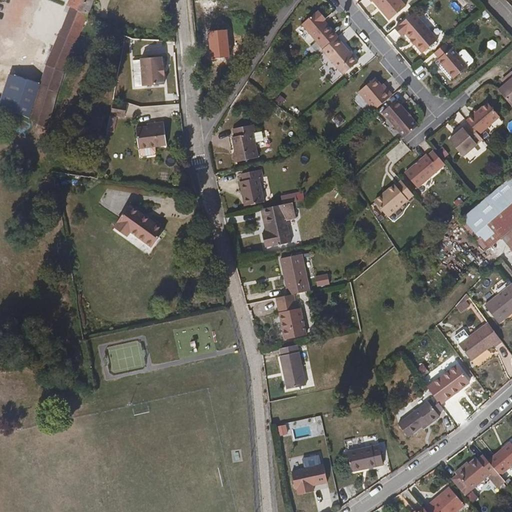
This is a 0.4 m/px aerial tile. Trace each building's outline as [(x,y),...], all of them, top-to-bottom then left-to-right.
[(67,0),(67,1),(70,2),(61,24),(47,58),(65,66),(71,48),(83,21),(92,0),(67,0)] [(390,20),(406,6),(401,0),(370,0),(373,2),(374,1),(390,20)] [(425,51),(440,38),(417,10),(398,26),(404,33),(407,30),(425,51)] [(318,11),(302,24),(323,49),(336,38),(336,37),(337,37),(327,25),(326,26),(322,21),(325,19),(318,11)] [(336,38),(323,49),(322,50),(342,74),(357,62),(336,38)] [(455,44),(453,46),(449,40),(437,50),(442,55),(440,57),(456,76),(471,64),(455,44)] [(162,64),(162,54),(140,56),(142,83),(163,82),(163,71),(160,71),(160,64),(162,64)] [(47,58),(39,82),(26,119),(44,126),(65,66),(47,58)] [(127,81),(131,62),(122,61),(118,79),(127,81)] [(0,109),(26,119),(39,82),(6,70),(0,89),(0,109)] [(511,106),(511,105),(511,71),(505,77),(508,81),(497,90),(511,106)] [(380,85),(374,77),(358,91),(373,110),(391,95),(386,89),(385,90),(380,85)] [(123,102),(109,99),(104,124),(109,125),(111,113),(120,115),(123,102)] [(417,126),(395,100),(381,112),(403,138),(417,126)] [(487,103),(466,121),(469,124),(478,135),(499,117),(487,103)] [(164,144),(160,120),(152,121),(153,124),(144,125),(132,127),(135,148),(136,148),(137,154),(139,156),(152,154),(154,151),(153,146),(164,144)] [(253,128),(251,121),(231,125),(233,133),(230,133),(233,148),(231,149),(233,158),(256,153),(253,138),(262,136),(260,126),(253,128)] [(478,135),(469,124),(464,129),(461,126),(455,131),(456,133),(448,139),(462,156),(482,139),(478,135)] [(445,165),(434,151),(429,156),(428,154),(405,174),(418,188),(445,165)] [(258,174),(261,173),(259,165),(239,170),(241,177),(238,178),(242,201),(262,198),(258,174)] [(461,215),(475,232),(485,244),(496,236),(511,254),(511,175),(468,209),(461,215)] [(414,196),(403,182),(397,187),(396,186),(388,193),(389,194),(386,197),(385,196),(377,203),(389,217),(414,196)] [(279,201),(291,199),(293,199),(292,193),(291,190),(278,193),(279,201)] [(283,210),(293,208),(291,199),(279,201),(257,206),(259,214),(262,213),(265,229),(259,230),(262,244),(288,239),(283,210)] [(161,226),(126,203),(111,225),(124,233),(127,229),(149,244),(161,226)] [(299,249),(278,254),(286,291),(290,290),(307,287),(299,249)] [(328,276),(316,277),(316,286),(328,286),(328,276)] [(511,285),(484,306),(497,323),(511,312),(511,285)] [(290,290),(286,291),(273,294),(282,334),(302,329),(296,303),(293,303),(290,290)] [(470,306),(464,300),(456,308),(462,314),(470,306)] [(496,347),(502,343),(488,323),(460,344),(472,361),(494,345),(496,347)] [(301,372),(295,339),(276,343),(278,349),(276,350),(282,376),(301,372)] [(459,364),(429,386),(436,395),(442,403),(472,381),(459,364)] [(442,403),(436,395),(400,421),(409,434),(424,423),(429,419),(431,422),(442,414),(440,411),(445,408),(442,403)] [(487,460),(496,470),(499,475),(511,464),(511,444),(510,442),(487,460)] [(383,462),(379,443),(348,450),(352,469),(383,462)] [(496,470),(487,460),(483,455),(478,459),(476,457),(468,463),(467,462),(454,472),(456,475),(451,479),(465,496),(488,476),(496,470)] [(333,482),(329,465),(290,473),(294,491),(297,490),(299,496),(314,493),(313,487),(333,482)] [(505,482),(499,475),(496,470),(488,476),(498,488),(505,482)] [(456,511),(464,506),(449,487),(428,503),(430,506),(425,510),(426,511),(456,511)]
